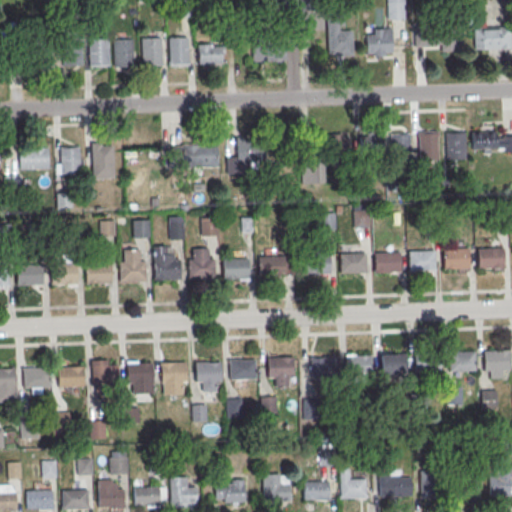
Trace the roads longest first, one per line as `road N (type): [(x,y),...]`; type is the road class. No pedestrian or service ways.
road 1 (residential): [(511,308),(0,328)]
road 2 (residential): [(511,90),(0,109)]
